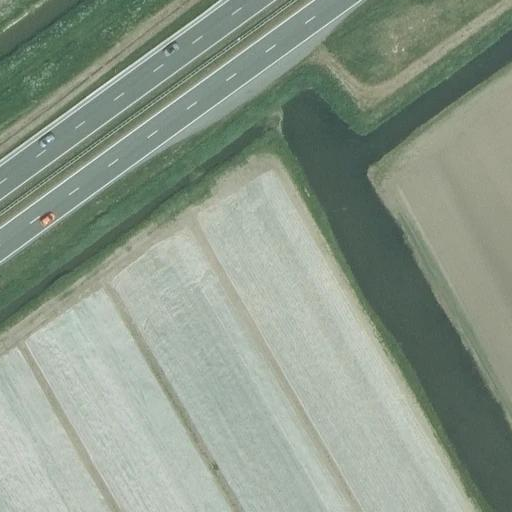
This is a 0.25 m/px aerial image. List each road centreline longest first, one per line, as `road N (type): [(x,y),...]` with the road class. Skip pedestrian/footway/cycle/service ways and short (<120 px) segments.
road 1 (trunk): [(0,244),(339,0)]
road 2 (trunk): [(253,0),(0,182)]
